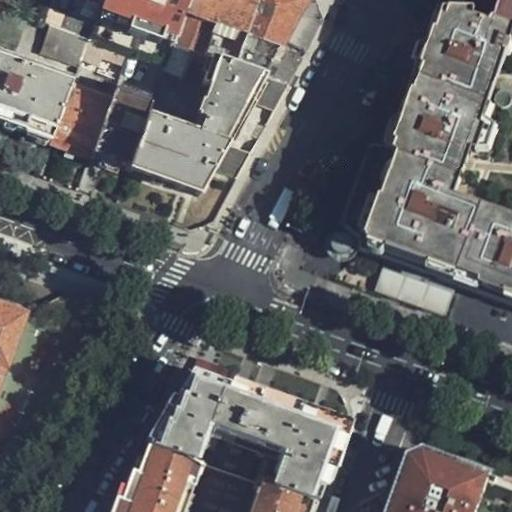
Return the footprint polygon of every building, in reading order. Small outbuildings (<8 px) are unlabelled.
[(100,0),(98,5),(116,10),(119,0),(143,0),(184,14),(188,0),(100,0)] [(188,0),(184,14),(174,44),(204,55),(223,0),(188,0)] [(223,0),(204,55),(234,65),(257,0),(223,0)] [(305,56),(322,26),(314,12),(306,0),(257,0),(234,65),(288,84),(302,61),(280,52),(282,47),(305,56)] [(511,0),(488,0),(489,0),(484,0),(451,0),(395,152),(370,151),(341,231),(343,232),(345,232),(347,232),(349,233),(351,233),(361,250),(361,251),(361,252),(360,254),(360,255),(386,263),(457,288),(479,295),(511,307),(511,0)] [(164,70),(174,44),(112,23),(114,15),(97,9),(85,42),(128,57),(164,70)] [(85,42),(55,30),(45,58),(75,69),(78,62),(85,42)] [(124,68),(128,57),(85,42),(78,62),(98,69),(102,60),(124,68)] [(214,174),(234,181),(248,157),(228,149),(251,106),(272,113),(288,84),(234,65),(204,55),(174,44),(164,70),(162,75),(207,91),(184,135),(146,121),(127,173),(200,199),(214,174)] [(0,60),(0,126),(6,129),(48,144),(67,93),(70,85),(0,60)] [(67,93),(48,144),(89,160),(109,107),(67,93)] [(89,160),(127,173),(146,121),(150,108),(114,94),(109,107),(89,160)] [(343,232),(341,231),(339,232),(334,234),(327,243),(327,252),(330,260),(337,265),(343,266),(352,264),(357,260),(360,255),(360,254),(361,252),(361,251),(361,250),(351,233),(349,233),(347,232),(345,232),(343,232)] [(0,308),(0,365),(6,368),(24,318),(0,308)] [(247,392),(189,372),(143,448),(317,506),(346,425),(247,392)] [(314,511),(317,506),(143,448),(122,501),(118,511),(314,511)] [(511,511),(511,482),(492,475),(435,455),(424,459),(414,464),(396,511),(511,511)]
